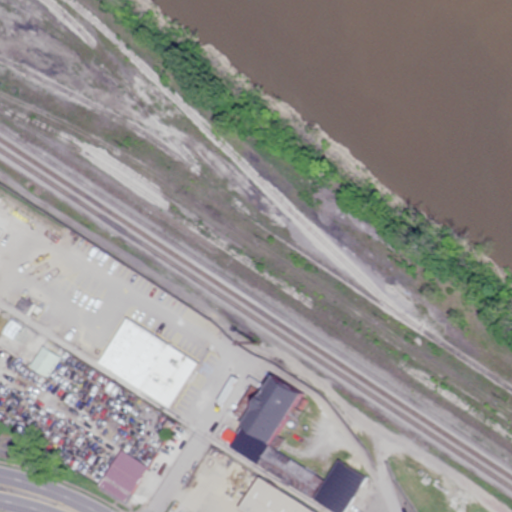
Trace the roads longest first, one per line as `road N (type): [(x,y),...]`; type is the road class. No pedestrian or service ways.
road 1 (residential): [(333,511),(0,302)]
road 2 (residential): [(244,363),(151,511)]
